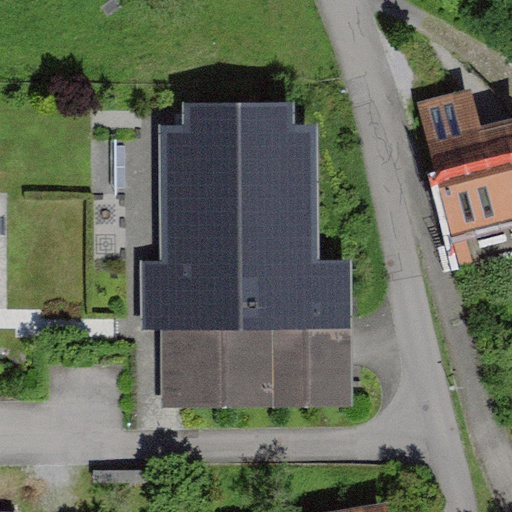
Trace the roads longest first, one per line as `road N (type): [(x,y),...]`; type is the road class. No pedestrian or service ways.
road 1 (residential): [(463,511),(403,192)]
road 2 (residential): [(403,192),(484,438),(511,496)]
road 3 (residential): [(336,0),(403,192)]
